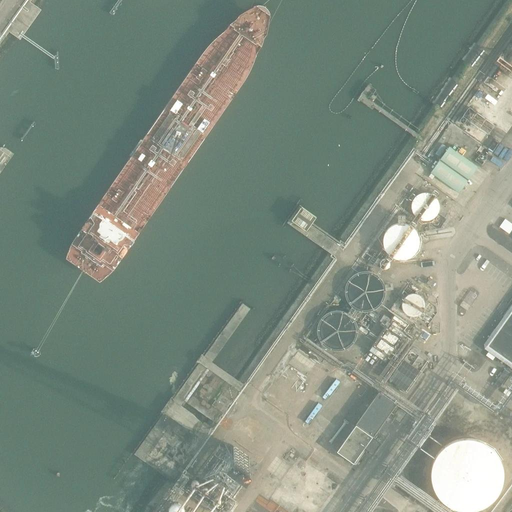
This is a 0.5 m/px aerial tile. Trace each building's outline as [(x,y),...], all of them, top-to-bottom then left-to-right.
[(511,95),(502,90),(498,95),(508,101),(511,95)] [(450,146),(431,173),(459,193),(478,167),(450,146)] [(438,210),(438,208),(438,205),(437,202),(436,200),(434,198),(432,196),(430,195),(427,194),(424,194),(422,194),(419,195),(417,196),(415,198),(413,200),(412,202),(411,205),(411,208),(411,210),(412,213),(413,215),(415,217),(417,219),(419,220),(422,221),(424,221),(427,221),(430,220),(432,219),(434,217),(436,215),(437,213),(438,210)] [(306,231),(316,217),(301,206),(291,220),(306,231)] [(500,227),(510,233),(511,230),(511,222),(505,218),(500,227)] [(417,246),(417,243),(417,240),(416,236),(415,233),(412,231),(410,228),(407,227),(404,226),(401,225),(397,225),(394,226),(391,228),(388,229),(386,232),(384,235),(383,238),(382,241),(382,244),(383,248),(384,251),(386,254),(388,256),(391,258),(394,259),(397,260),(400,260),(404,260),(407,259),(410,257),(412,255),(415,252),(416,249),(417,246)] [(381,294),(381,290),(381,287),(380,284),(379,281),(376,278),(374,276),(371,274),(367,273),(364,272),(361,272),(357,273),(354,275),(351,277),(349,279),(347,282),(346,285),(345,289),(345,292),(346,296),(347,299),(349,302),(351,304),(354,306),(357,308),(361,309),(364,309),(368,308),(371,307),(374,305),(376,303),(379,300),(380,297),(381,294)] [(425,307),(425,304),(425,302),(424,300),(422,298),(420,297),(417,296),(415,297),(413,297),(411,299),(410,301),(409,303),(409,306),(410,308),(411,310),(413,311),(415,312),(417,313),(420,312),(422,311),(423,309),(425,307)] [(511,304),(484,344),(484,349),(511,368),(511,304)] [(355,333),(356,330),(355,326),(354,323),(353,320),(350,317),(348,315),(345,313),(342,312),(338,312),(335,312),(331,313),(328,314),(325,316),(323,319),(321,322),(320,325),(319,328),(319,332),(320,335),(321,338),(323,341),(325,344),(328,346),(331,347),(335,348),(338,348),(342,348),(345,347),(348,345),(351,343),(353,340),(354,337),(355,333)] [(394,315),(369,350),(384,361),(409,326),(394,315)] [(353,463),(395,403),(378,391),(337,451),(353,463)] [(438,496),(453,506),(471,508),(488,502),(500,488),(505,470),(500,452),(488,439),(471,432),(452,435),(437,445),(429,461),(429,480),(438,496)]
